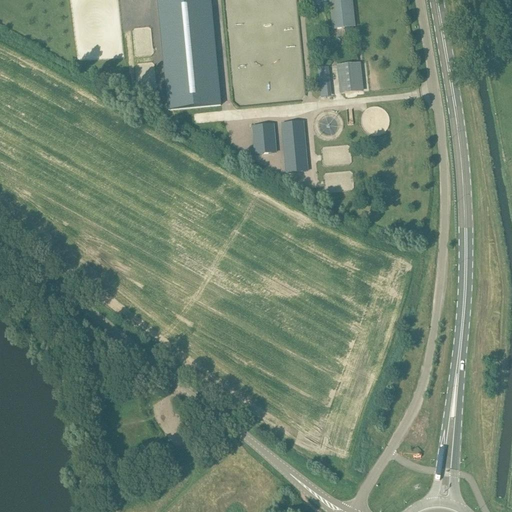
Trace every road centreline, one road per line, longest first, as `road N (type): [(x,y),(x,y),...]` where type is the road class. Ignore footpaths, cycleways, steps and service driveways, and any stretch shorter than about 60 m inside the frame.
road 1 (unclassified): [(420,0),(444,166),(439,297),(416,404),(353,511)]
road 2 (tertiary): [(341,511),(0,239)]
road 3 (primary): [(457,373),(463,180),(436,0)]
road 4 (primary): [(455,505),(457,373)]
road 5 (primary): [(457,373),(432,502)]
